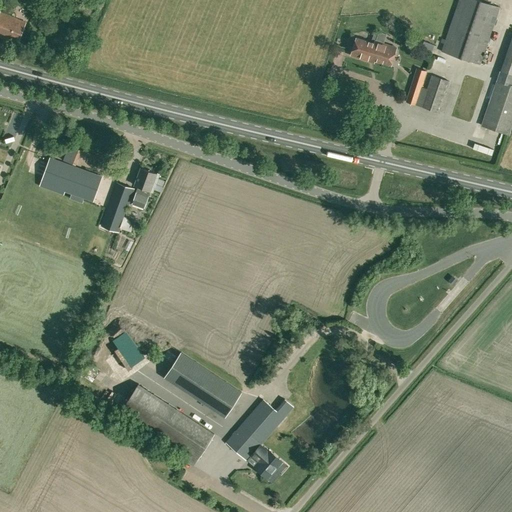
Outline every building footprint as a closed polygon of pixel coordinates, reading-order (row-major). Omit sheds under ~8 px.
[(480,65),(500,8),(478,0),(458,0),(441,51),(480,65)] [(0,37),(17,44),(26,23),(0,12),(0,37)] [(356,38),(351,55),(369,61),(370,58),(390,65),(396,48),(375,41),(374,44),(356,38)] [(511,124),(511,38),(482,126),(509,135),(511,124)] [(454,113),(474,120),(491,72),(478,67),(477,70),(469,68),(462,90),(454,113)] [(406,102),(415,105),(440,114),(450,81),(432,74),(427,89),(421,87),(426,71),(417,68),(406,102)] [(407,122),(404,133),(436,143),(439,133),(407,122)] [(81,150),(73,147),(72,150),(67,148),(62,160),(75,165),(81,150)] [(96,211),(94,210),(97,200),(94,199),(102,176),(50,157),(41,181),(27,219),(48,226),(85,240),(96,211)] [(139,186),(150,191),(156,174),(141,168),(135,185),(139,186)] [(110,252),(134,189),(124,185),(117,182),(112,196),(109,195),(76,282),(97,290),(111,252),(110,252)] [(150,191),(139,186),(132,203),(144,207),(150,191)] [(70,284),(76,265),(0,239),(0,259),(54,278),(54,279),(70,284)] [(246,390),(184,350),(167,375),(229,415),(246,390)] [(218,432),(141,382),(124,408),(201,458),(218,432)] [(271,447),(269,449),(262,443),(284,417),(263,399),(227,440),(256,465),(255,466),(273,482),(289,464),(271,447)] [(285,399),(279,405),(288,413),(293,407),(285,399)]
